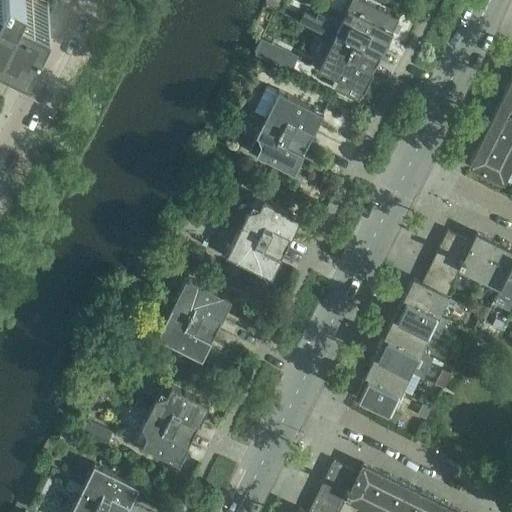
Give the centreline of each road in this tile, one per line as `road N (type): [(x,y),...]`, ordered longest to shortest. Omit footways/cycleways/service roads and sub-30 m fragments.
road 1 (tertiary): [(298,392),(412,166)]
road 2 (residential): [(511,510),(496,492),(298,392)]
road 3 (unclassified): [(0,167),(81,0)]
road 4 (tertiary): [(412,166),(494,0)]
road 5 (tertiary): [(238,511),(298,392)]
